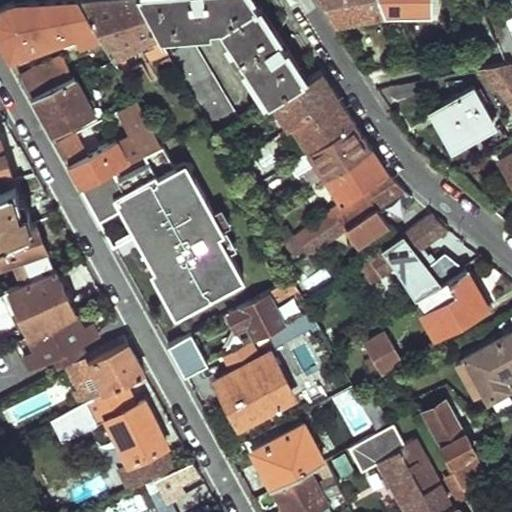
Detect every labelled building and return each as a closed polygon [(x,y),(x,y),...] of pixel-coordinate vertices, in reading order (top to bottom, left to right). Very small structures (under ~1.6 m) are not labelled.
[(0,37),(10,56),(75,33),(78,42),(99,34),(81,0),(56,0),(24,3),(9,4),(1,8),(0,9),(0,37)] [(81,0),(99,34),(112,57),(120,54),(150,38),(157,34),(140,0),(81,0)] [(140,0),(157,34),(159,37),(195,34),(195,27),(218,25),(267,100),(271,99),(305,78),(253,0),(140,0)] [(321,0),(333,19),(391,10),(432,9),(430,0),(321,0)] [(474,14),(486,44),(496,39),(484,10),(474,14)] [(169,69),(175,64),(168,53),(159,37),(157,34),(150,38),(155,45),(146,51),(154,68),(165,62),(169,69)] [(214,133),(237,119),(192,41),(168,53),(175,64),(214,133)] [(20,74),(31,95),(74,71),(63,52),(20,74)] [(112,57),(123,75),(130,70),(120,54),(112,57)] [(496,86),(511,107),(511,64),(510,61),(481,67),(493,88),(496,86)] [(293,126),(307,149),(354,119),(348,110),(332,83),(323,68),(305,78),(271,99),(289,129),(293,126)] [(31,95),(57,141),(100,118),(74,71),(31,95)] [(435,108),(454,145),(492,121),(473,87),(435,108)] [(83,185),(111,168),(160,142),(137,99),(119,108),(131,129),(92,151),(78,130),(57,141),(83,185)] [(307,149),(339,199),(387,169),(368,140),(354,119),(307,149)] [(0,179),(12,177),(0,136),(0,179)] [(111,168),(184,306),(251,271),(190,156),(173,165),(160,142),(111,168)] [(511,152),(499,160),(511,182),(511,152)] [(406,186),(387,169),(339,199),(310,220),(317,231),(325,243),(348,227),(359,243),(390,222),(378,205),(406,186)] [(0,231),(32,219),(27,203),(21,204),(12,177),(0,179),(0,231)] [(351,264),(366,286),(396,264),(418,294),(443,279),(419,248),(449,226),(431,209),(351,264)] [(32,219),(0,231),(0,263),(19,256),(28,276),(52,265),(36,218),(32,219)] [(301,227),(307,237),(317,231),(310,220),(301,227)] [(437,259),(446,276),(466,264),(470,261),(458,245),(437,259)] [(469,285),(475,281),(466,264),(446,276),(443,279),(418,294),(414,297),(421,310),(434,333),(482,307),(469,285)] [(8,284),(31,331),(74,308),(53,265),(28,276),(8,284)] [(287,292),(298,312),(310,307),(306,297),(292,274),(281,281),(287,292)] [(245,317),(256,335),(286,319),(276,299),(287,292),(281,281),(227,310),(234,322),(245,317)] [(475,281),(469,285),(482,307),(487,304),(475,281)] [(313,312),(325,333),(341,324),(331,302),(313,312)] [(83,305),(74,308),(31,331),(25,334),(39,361),(50,355),(78,340),(96,331),(83,305)] [(298,312),(302,317),(313,312),(310,307),(298,312)] [(168,343),(190,330),(183,315),(160,329),(168,343)] [(401,360),(383,329),(364,340),(372,354),(364,359),(371,369),(379,364),(383,371),(401,360)] [(168,343),(172,353),(195,340),(190,330),(168,343)] [(511,331),(467,357),(459,361),(475,393),(483,389),(488,398),(509,387),(504,377),(511,372),(511,331)] [(81,401),(142,370),(126,339),(88,358),(85,353),(67,363),(80,386),(75,389),(81,401)] [(50,355),(57,368),(67,363),(85,353),(78,340),(50,355)] [(218,381),(241,424),(294,395),(270,350),(218,381)] [(168,442),(140,386),(101,405),(129,462),(142,455),(152,475),(165,469),(174,465),(163,445),(168,442)] [(371,393),(359,400),(369,417),(377,430),(387,424),(371,393)] [(336,412),(344,430),(362,421),(366,419),(355,400),(336,412)] [(461,433),(444,400),(426,409),(443,443),(440,445),(460,486),(474,478),(484,472),(470,447),(472,446),(465,431),(461,433)] [(405,445),(392,421),(387,424),(377,430),(370,435),(347,447),(359,470),(377,460),(404,511),(425,511),(447,501),(415,440),(405,445)] [(254,450),(274,486),(308,468),(318,462),(323,459),(302,422),(254,450)] [(165,469),(171,482),(198,470),(190,458),(174,465),(165,469)] [(308,468),(310,474),(323,469),(318,462),(308,468)] [(315,483),(310,474),(308,468),(274,486),(288,511),(308,511),(314,509),(327,502),(324,496),(339,487),(331,474),(315,483)] [(440,474),(454,500),(464,494),(460,486),(457,481),(451,470),(450,469),(440,474)] [(474,511),(485,511),(491,509),(474,478),(460,486),(464,494),(474,511)] [(184,510),(212,499),(205,483),(178,494),(184,510)] [(179,511),(173,499),(158,506),(160,511),(179,511)] [(511,511),(511,500),(491,510),(492,511),(511,511)] [(90,511),(85,503),(63,511),(90,511)]
